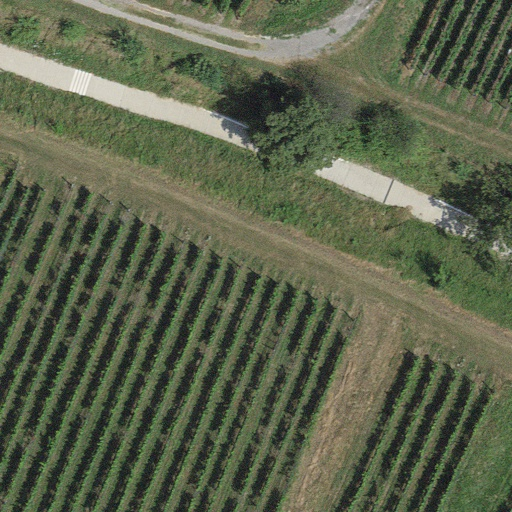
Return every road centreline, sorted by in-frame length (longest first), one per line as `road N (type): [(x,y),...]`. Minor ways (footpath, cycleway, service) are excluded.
road 1 (track): [(0,41),(511,274)]
road 2 (track): [(107,0),(282,58),(369,0)]
road 3 (track): [(282,58),(511,148)]
